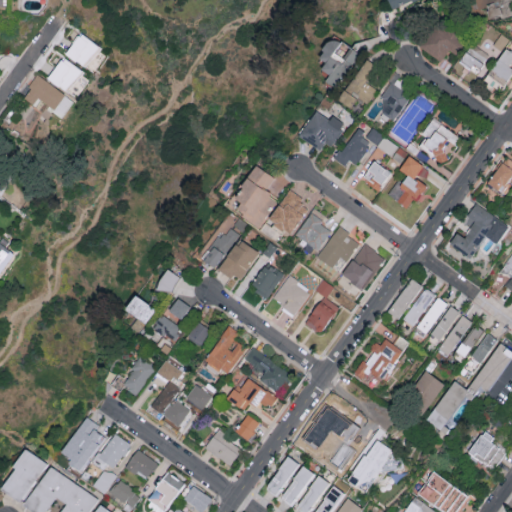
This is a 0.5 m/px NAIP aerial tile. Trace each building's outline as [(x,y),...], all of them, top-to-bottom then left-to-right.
[(389,0),(394,10),(416,0),(389,0)] [(511,0),(474,0),(481,22),(511,13),(511,10),(510,4),(511,3),(511,0)] [(446,52),(456,57),(465,40),(435,23),(420,49),(441,61),(446,52)] [(84,67),(100,46),(80,31),(64,52),(84,67)] [(358,53),(340,42),(336,48),(330,44),(322,57),(327,61),(322,70),(330,75),(326,82),(337,88),(358,53)] [(507,49),(483,82),(500,94),(511,76),(511,68),(511,66),(511,46),(509,51),(507,49)] [(459,64),(477,75),(488,58),(471,47),(459,64)] [(68,91),(81,68),(59,56),(47,79),(68,91)] [(368,57),(340,100),(350,107),(355,98),(367,106),(378,90),(367,82),(379,65),(368,57)] [(413,91),(396,80),(376,111),(394,122),(413,91)] [(346,127),(318,109),(300,136),(319,149),(323,143),(332,148),(346,127)] [(460,139),(434,119),(420,136),(426,141),(421,148),(441,164),(460,139)] [(400,147),(372,129),(366,137),(354,130),(335,159),(352,170),(370,143),(401,162),(406,154),(399,149),(400,147)] [(419,203),(429,186),(417,179),(425,166),(409,156),(400,171),(407,175),(392,199),(409,209),(414,200),(419,203)] [(379,192),(391,173),(375,162),(362,181),(379,192)] [(511,179),(511,164),(510,167),(503,163),(487,185),(501,195),(511,179)] [(240,209),(263,221),(277,195),(268,190),(275,177),(256,167),(238,199),(244,202),(240,209)] [(311,206),(291,191),(269,221),(289,236),(311,206)] [(510,225),(476,203),(467,217),(475,222),(464,238),(457,234),(449,245),(472,260),(487,237),(497,244),(510,225)] [(296,237),(317,251),(333,227),(313,213),(296,237)] [(318,257),(338,272),(361,242),(340,227),(318,257)] [(215,267),(240,236),(230,228),(204,259),(215,267)] [(260,252),(240,239),(220,270),(240,283),(260,252)] [(0,274),(15,252),(0,242),(0,274)] [(342,275),(362,290),(385,259),(365,245),(342,275)] [(511,254),(500,271),(509,277),(503,286),(511,292),(511,290),(511,254)] [(250,287),(266,299),(283,276),(268,264),(250,287)] [(181,276),(168,270),(160,289),(173,294),(181,276)] [(272,302),(294,317),(312,291),(290,276),(272,302)] [(389,312),(399,320),(424,287),(413,279),(389,312)] [(437,296),(427,289),(403,320),(413,327),(437,296)] [(147,325),(158,310),(139,296),(128,310),(147,325)] [(423,338),(449,305),(439,298),(413,331),(423,338)] [(172,311),(183,320),(192,307),(180,299),(172,311)] [(338,310),(322,299),(305,324),(321,335),(338,310)] [(460,313),(451,306),(431,335),(440,342),(460,313)] [(154,329),(174,343),(183,329),(163,315),(154,329)] [(437,350),(446,357),(473,323),(464,316),(437,350)] [(189,338),(201,347),(213,330),(200,321),(189,338)] [(453,359),(462,364),(483,330),(473,324),(453,359)] [(239,332),(229,326),(205,362),(227,377),(246,348),(234,340),(239,332)] [(472,376),(498,340),(488,333),(462,368),(472,376)] [(398,348),(381,334),(353,370),(363,378),(368,372),(383,384),(411,348),(403,342),(398,348)] [(453,381),(427,422),(448,436),(479,388),(489,394),(511,357),(511,350),(499,342),(468,390),(453,381)] [(264,374),(260,380),(279,395),(293,377),(254,347),(245,359),(264,374)] [(135,395),(157,370),(144,359),(122,384),(135,395)] [(151,406),(179,427),(191,412),(174,399),(181,389),(173,383),(182,372),(167,361),(158,374),(168,382),(151,406)] [(445,385),(426,371),(404,403),(424,416),(445,385)] [(248,402),(257,407),(260,402),(272,409),(278,398),(245,378),(231,401),(244,409),(248,402)] [(186,398),(202,410),(212,396),(196,385),(186,398)] [(260,424),(248,415),(236,431),(249,440),(260,424)] [(62,456),(84,470),(108,434),(87,420),(62,456)] [(229,467),(243,450),(219,431),(206,448),(229,467)] [(467,454),(492,472),(509,449),(484,431),(467,454)] [(103,469),(107,463),(115,469),(132,445),(116,434),(95,463),(103,469)] [(366,493),(395,452),(377,440),(348,480),(366,493)] [(49,463),(27,450),(3,490),(25,503),(49,463)] [(145,481),(158,464),(139,450),(127,467),(145,481)] [(277,496),(300,464),(289,457),(267,489),(277,496)] [(27,506),(35,511),(47,511),(57,498),(67,505),(62,511),(90,511),(99,498),(52,467),(27,506)] [(315,474),(304,467),(281,499),(292,507),(315,474)] [(104,493),(116,477),(106,470),(94,486),(104,493)] [(164,511),(185,484),(168,472),(145,504),(156,511),(164,511)] [(441,511),(458,511),(469,497),(435,472),(418,495),(441,511)] [(310,511),(331,483),(320,476),(297,509),(301,511),(310,511)] [(130,511),(142,495),(120,481),(108,498),(130,511)] [(332,511),(345,493),(334,486),(316,511),(332,511)] [(184,502),(201,511),(203,511),(212,498),(193,487),(184,502)] [(404,511),(435,511),(413,498),(404,511)] [(362,511),(364,510),(349,499),(338,511),(362,511)] [(95,511),(114,511),(101,503),(95,511)]
